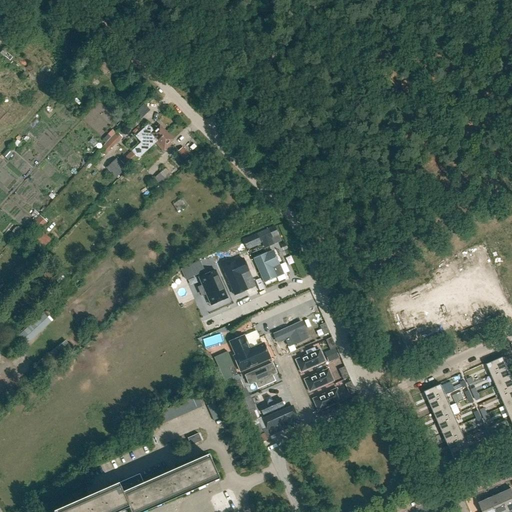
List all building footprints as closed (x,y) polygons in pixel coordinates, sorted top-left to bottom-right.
[(101,154),(130,131),(124,123),(95,146),(101,154)] [(139,158),(155,143),(166,133),(159,126),(157,128),(155,126),(152,130),(148,126),(136,137),(142,143),(133,151),(139,158)] [(166,133),(155,143),(163,152),(172,144),(170,143),(173,140),(166,133)] [(177,152),(184,160),(189,155),(182,147),(177,152)] [(126,168),(138,157),(133,151),(121,162),(126,168)] [(173,178),(165,169),(159,174),(167,183),(173,178)] [(123,205),(128,210),(137,200),(132,195),(123,205)] [(37,212),(29,220),(36,227),(44,220),(37,212)] [(274,226),(257,234),(264,249),(281,241),(274,226)] [(273,251),(254,259),(264,283),(284,275),(273,251)] [(199,262),(181,270),(186,280),(204,272),(199,262)] [(215,271),(199,278),(211,306),(227,298),(215,271)] [(26,345),(53,321),(44,312),(18,336),(26,345)] [(260,335),(272,328),(263,313),(251,320),(260,335)] [(300,316),(303,325),(315,322),(312,313),(300,316)] [(4,319),(7,325),(15,320),(12,315),(4,319)] [(323,335),(329,333),(325,323),(319,326),(323,335)] [(291,345),(308,339),(302,324),(275,335),(278,342),(288,338),(291,345)] [(257,330),(225,344),(238,372),(270,359),(257,330)] [(334,348),(336,348),(331,337),(331,338),(325,340),(330,350),(334,348)] [(13,338),(0,348),(0,350),(7,358),(20,346),(13,338)] [(41,375),(72,351),(64,342),(34,365),(41,375)] [(330,350),(324,353),(328,363),(338,359),(334,348),(330,350)] [(325,362),(319,350),(295,360),(301,373),(325,362)] [(228,370),(232,368),(226,354),(213,359),(224,382),(231,379),(228,370)] [(503,358),(487,365),(491,375),(508,368),(503,358)] [(278,377),(272,362),(244,375),(250,389),(278,377)] [(228,370),(231,379),(237,376),(233,367),(232,368),(228,370)] [(343,380),(349,377),(344,367),(338,370),(343,380)] [(511,377),(508,368),(491,375),(496,386),(511,378),(511,377)] [(328,369),(304,380),(309,392),(333,382),(328,369)] [(511,378),(496,386),(500,396),(511,390),(511,378)] [(238,393),(243,391),(239,382),(234,384),(238,393)] [(351,382),(350,382),(345,384),(349,394),(355,392),(351,382)] [(449,382),(441,386),(446,395),(453,392),(449,382)] [(256,396),(262,409),(287,398),(281,384),(256,396)] [(441,385),(425,392),(429,403),(446,396),(446,395),(441,386),(441,385)] [(318,412),(342,401),(336,389),(312,399),(318,412)] [(511,390),(500,396),(505,406),(511,402),(511,390)] [(446,396),(429,403),(434,413),(450,406),(446,396)] [(192,399),(197,409),(202,407),(197,397),(192,399)] [(240,399),(244,408),(250,406),(246,397),(240,399)] [(187,402),(192,412),(197,409),(192,399),(187,402)] [(182,404),(187,414),(192,412),(187,402),(182,404)] [(207,406),(209,411),(218,407),(216,402),(207,406)] [(177,406),(182,416),(187,414),(182,404),(177,406)] [(451,406),(455,415),(460,413),(456,404),(451,406)] [(172,408),(177,418),(182,416),(177,406),(172,408)] [(260,419),(264,428),(296,415),(292,406),(260,419)] [(450,406),(434,413),(438,423),(455,416),(455,415),(451,406),(450,406)] [(509,416),(505,406),(499,409),(504,419),(509,416)] [(209,411),(211,416),(220,412),(218,407),(209,411)] [(167,411),(171,421),(177,418),(172,408),(167,411)] [(162,413),(166,423),(171,421),(167,411),(162,413)] [(247,414),(251,423),(256,420),(252,411),(247,414)] [(222,417),(220,412),(211,416),(213,421),(222,417)] [(157,415),(161,425),(166,423),(162,413),(157,415)] [(152,417),(156,427),(161,425),(157,415),(152,417)] [(455,416),(438,423),(443,433),(459,426),(455,416)] [(147,420),(151,430),(156,427),(152,417),(147,420)] [(257,437),(263,435),(259,426),(253,428),(257,437)] [(459,426),(443,433),(447,444),(464,436),(459,426)] [(191,446),(202,441),(198,434),(188,438),(191,446)] [(464,436),(447,444),(452,454),(468,447),(464,436)] [(468,447),(452,454),(456,464),(473,457),(468,447)] [(112,511),(127,506),(129,511),(137,511),(217,477),(209,457),(145,486),(141,476),(59,511),(112,511)] [(500,494),(508,511),(511,510),(511,490),(511,489),(500,494)] [(490,499),(495,511),(508,511),(500,494),(490,499)] [(495,511),(490,499),(479,504),(482,511),(495,511)]
